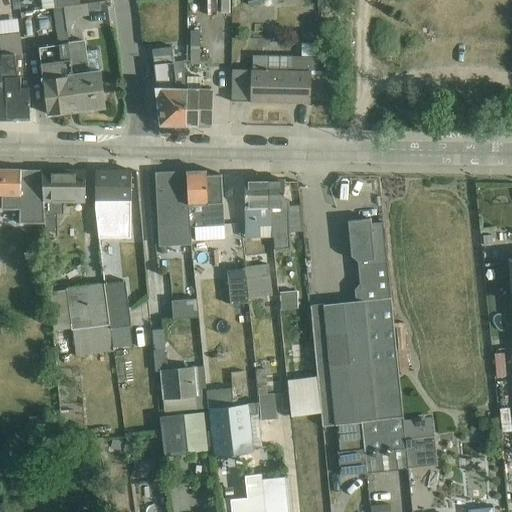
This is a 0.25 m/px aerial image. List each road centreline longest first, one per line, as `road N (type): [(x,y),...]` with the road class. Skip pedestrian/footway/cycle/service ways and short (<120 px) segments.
road 1 (residential): [(511,159),(145,148)]
road 2 (unknown): [(145,148),(153,290),(143,326)]
road 3 (residential): [(126,0),(145,148)]
road 4 (residential): [(145,148),(0,145)]
